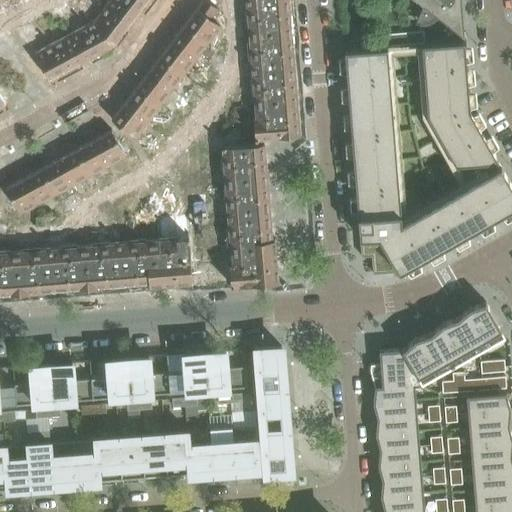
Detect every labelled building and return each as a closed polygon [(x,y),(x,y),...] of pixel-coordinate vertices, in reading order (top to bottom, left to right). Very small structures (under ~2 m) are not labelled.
[(417,0),(464,35),(461,0),(417,0)] [(498,161),(470,111),(464,41),(422,45),(387,47),(345,51),(361,256),(371,255),(373,273),(399,271),(399,272),(511,207),(511,185),(501,165),(488,172),(486,167),(465,179),(457,164),(498,161)] [(46,224),(45,216),(35,217),(36,225),(46,224)] [(56,224),(55,216),(45,216),(46,224),(56,224)] [(32,238),(31,231),(22,232),(22,239),(32,238)] [(22,239),(22,232),(12,233),(12,240),(22,239)] [(55,290),(52,248),(23,250),(25,273),(13,274),(14,293),(55,290)] [(13,274),(25,273),(23,250),(0,252),(0,294),(14,293),(13,274)] [(470,307),(457,317),(477,352),(505,336),(486,301),(484,302),(470,307)] [(442,323),(430,333),(450,367),(477,352),(457,317),(442,323)] [(415,338),(403,348),(423,383),(450,367),(430,333),(415,338)] [(285,388),(282,346),(255,348),(255,349),(258,391),(285,388)] [(371,364),(370,368),(375,387),(414,383),(414,384),(421,384),(423,383),(403,348),(379,350),(380,363),(371,364)] [(247,387),(246,365),(227,367),(225,352),(205,353),(208,390),(247,387)] [(208,390),(205,353),(184,355),(186,370),(168,372),(170,393),(208,390)] [(170,393),(168,372),(150,373),(149,358),(128,359),(131,396),(170,393)] [(131,396),(128,359),(108,361),(109,376),(91,378),(93,399),(131,396)] [(504,359),(496,360),(497,372),(505,371),(504,359)] [(489,360),(481,361),(482,373),(490,372),(489,360)] [(496,360),(489,360),(490,372),(497,372),(496,360)] [(93,399),(91,378),(73,379),(72,364),(52,365),(55,402),(93,399)] [(55,402),(52,365),(31,367),(32,382),(15,384),(16,405),(55,402)] [(465,372),(453,373),(453,380),(460,380),(465,379),(465,372)] [(498,376),(490,377),(491,389),(499,388),(498,376)] [(506,376),(498,376),(499,388),(506,388),(506,376)] [(490,377),(483,378),(484,390),(491,389),(490,377)] [(475,378),(467,379),(468,391),(476,390),(475,378)] [(483,378),(475,378),(476,390),(484,390),(483,378)] [(465,379),(460,380),(461,392),(468,391),(467,379),(465,379)] [(452,380),(445,381),(446,393),(453,392),(452,380)] [(453,380),(452,380),(453,392),(461,392),(460,380),(453,380)] [(375,387),(373,402),(416,399),(414,384),(414,383),(375,387)] [(0,406),(16,405),(15,384),(0,384),(0,406)] [(288,430),(285,388),(258,391),(261,432),(288,430)] [(242,401),(242,393),(230,394),(230,402),(242,401)] [(506,393),(466,396),(468,412),(510,409),(506,394),(506,393)] [(230,402),(230,394),(218,395),(218,403),(230,402)] [(185,405),(184,397),(172,398),(173,406),(185,405)] [(197,405),(196,397),(184,397),(185,405),(197,405)] [(416,399),(373,402),(377,418),(417,414),(416,399)] [(151,408),(151,400),(139,401),(139,409),(151,408)] [(139,409),(139,401),(127,402),(127,410),(139,409)] [(106,412),(105,404),(93,405),(94,413),(106,412)] [(94,413),(93,405),(81,406),(82,413),(94,413)] [(439,405),(427,406),(428,414),(440,413),(439,405)] [(456,405),(444,406),(445,414),(457,413),(456,405)] [(60,415),(60,407),(48,408),(48,416),(60,415)] [(48,416),(48,408),(36,409),(36,417),(48,416)] [(510,409),(468,412),(469,428),(509,425),(510,409)] [(15,419),(14,411),(2,412),(3,420),(15,419)] [(440,413),(428,414),(428,421),(440,420),(440,413)] [(457,413),(445,414),(445,422),(457,421),(457,413)] [(377,418),(376,433),(418,430),(417,414),(377,418)] [(511,437),(509,425),(469,428),(470,444),(511,440),(511,437)] [(259,467),(256,426),(232,428),(236,470),(259,468),(259,467)] [(236,470),(232,428),(209,430),(213,472),(236,470)] [(213,472),(209,430),(187,431),(190,474),(213,472)] [(291,472),(288,430),(261,432),(264,467),(264,474),(291,472)] [(418,430),(376,433),(380,449),(419,446),(418,430)] [(190,474),(187,431),(164,433),(167,475),(190,474)] [(54,484),(50,442),(50,432),(27,434),(28,444),(31,486),(54,484)] [(167,475),(164,433),(141,435),(144,477),(167,475)] [(144,477),(141,435),(119,437),(122,479),(144,477)] [(442,436),(430,437),(430,445),(442,444),(442,436)] [(122,479),(119,437),(96,438),(99,481),(122,479)] [(459,437),(447,437),(447,445),(459,444),(459,437)] [(99,481),(96,438),(73,440),(76,482),(99,481)] [(76,482),(73,440),(50,442),(54,484),(76,482)] [(511,446),(511,440),(470,444),(471,459),(511,456),(511,446)] [(31,486),(28,444),(5,446),(8,488),(31,486)] [(442,444),(430,445),(431,452),(443,451),(442,444)] [(459,444),(447,445),(448,453),(460,452),(459,444)] [(0,488),(8,488),(5,446),(0,445),(0,488)] [(380,449),(378,464),(421,461),(419,446),(380,449)] [(511,459),(511,456),(471,459),(473,475),(511,471),(511,459)] [(421,461),(378,464),(382,480),(422,477),(421,461)] [(444,467),(432,468),(433,476),(445,475),(444,467)] [(461,468),(449,469),(450,476),(462,476),(461,468)] [(511,471),(473,475),(474,490),(511,487),(511,471)] [(445,475),(433,476),(433,484),(445,483),(445,475)] [(462,476),(450,476),(450,484),(462,483),(462,476)] [(382,480),(381,496),(423,492),(422,477),(382,480)] [(511,487),(474,490),(475,506),(511,502),(511,487)] [(423,492),(381,496),(385,511),(424,508),(423,492)] [(447,498),(435,499),(435,507),(447,506),(447,498)] [(464,499),(452,500),(452,508),(464,507),(464,499)] [(511,511),(511,502),(475,506),(475,511),(511,511)]
